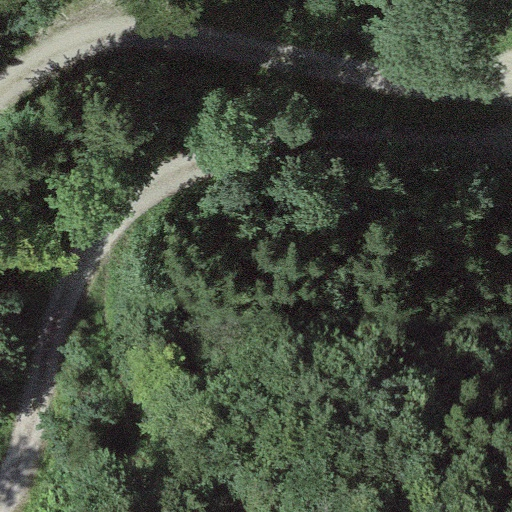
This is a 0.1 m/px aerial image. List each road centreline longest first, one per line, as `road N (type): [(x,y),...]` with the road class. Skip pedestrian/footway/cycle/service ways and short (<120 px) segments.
road 1 (track): [(511,156),(222,175),(130,231),(59,309),(35,470),(3,511)]
road 2 (track): [(0,109),(89,36),(202,21),(441,88),(511,85)]
